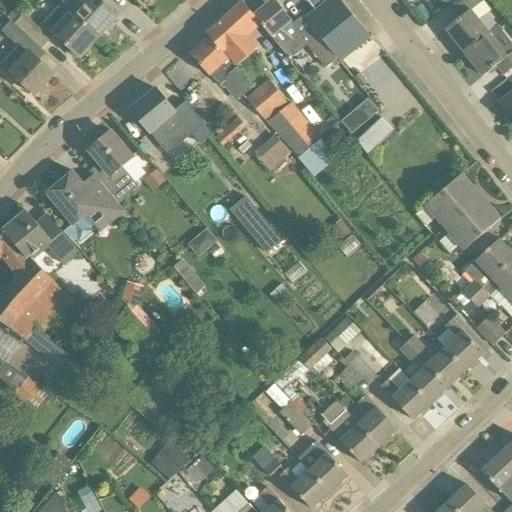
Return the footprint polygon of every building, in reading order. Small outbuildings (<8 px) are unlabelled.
[(65,0),(62,4),(99,38),(118,17),(98,0),(65,0)] [(260,22),(290,60),(307,46),(326,69),(338,59),(312,26),(301,34),(291,21),(274,0),(272,0),(255,15),(255,16),(260,22)] [(341,62),(356,50),(371,37),(340,0),(305,0),(307,2),(307,1),(315,11),(306,18),(312,26),(338,59),(341,62)] [(465,54),(488,35),(470,13),(481,4),(477,0),(466,0),(452,10),(459,20),(447,30),(465,54)] [(260,22),(255,16),(255,15),(244,3),(208,35),(237,67),(258,49),(246,35),(260,22)] [(80,59),(99,38),(62,4),(39,29),(24,15),(15,24),(42,50),(55,35),(80,59)] [(12,21),(15,24),(24,15),(17,8),(8,17),(12,21)] [(1,64),(10,73),(35,96),(54,76),(35,58),(42,50),(15,24),(12,21),(1,32),(17,47),(1,64)] [(511,45),(498,28),(488,35),(465,54),(483,77),(496,67),(504,77),(511,70),(511,45)] [(211,78),(212,77),(223,90),(225,89),(237,103),(253,87),(210,39),(191,55),(211,78)] [(341,83),(350,95),(360,87),(350,75),(341,83)] [(269,80),(246,99),(265,121),(266,119),(298,158),(320,138),(292,104),(290,106),(269,80)] [(185,102),(174,112),(157,90),(131,111),(150,134),(159,145),(185,124),(201,142),(211,133),(185,102)] [(511,92),(499,103),(508,115),(511,112),(511,113),(511,92)] [(355,135),(366,125),(355,113),(344,122),(355,135)] [(238,118),(215,139),(223,147),(245,127),(238,118)] [(394,132),(381,118),(356,142),(368,156),(394,132)] [(111,176),(101,184),(118,204),(139,187),(122,166),(132,158),(111,134),(90,152),(111,176)] [(291,154),(275,136),(254,154),(270,172),(291,154)] [(158,171),(145,182),(154,193),(167,182),(158,171)] [(118,204),(101,184),(90,193),(73,173),(47,195),(74,227),(86,217),(94,227),(104,219),(110,226),(125,213),(118,204)] [(462,175),(444,191),(426,207),(465,252),(467,250),(477,261),(499,240),(490,230),(501,220),(462,175)] [(244,194),(229,207),(264,250),(280,237),(244,194)] [(37,224),(36,224),(26,212),(4,231),(0,227),(0,228),(28,262),(31,260),(33,262),(49,249),(64,267),(80,253),(48,215),(37,224)] [(200,254),(218,239),(207,227),(189,242),(200,254)] [(343,241),(350,235),(344,227),(337,234),(343,241)] [(0,260),(1,259),(12,272),(11,273),(17,279),(0,300),(0,322),(24,340),(27,342),(36,330),(42,335),(74,303),(33,262),(31,260),(28,262),(0,228),(0,260)] [(471,301),(493,280),(511,261),(511,252),(500,240),(499,240),(477,261),(465,272),(474,281),(462,293),(471,301)] [(423,253),(414,261),(423,270),(431,262),(423,253)] [(511,261),(493,280),(471,301),(478,309),(500,287),(510,298),(511,295),(511,261)] [(195,297),(206,288),(185,263),(174,271),(195,297)] [(122,300),(127,309),(131,312),(137,306),(141,309),(146,291),(143,291),(144,288),(127,282),(122,300)] [(276,301),(283,294),(278,289),(271,295),(276,301)] [(414,314),(428,329),(439,317),(425,303),(414,314)] [(155,338),(131,312),(127,309),(111,326),(139,354),(142,350),(147,356),(158,345),(153,340),(155,338)] [(506,335),(489,317),(477,329),(493,346),(506,335)] [(347,318),(325,340),(339,354),(361,332),(347,318)] [(485,355),(453,321),(446,328),(457,339),(446,349),(467,371),(485,355)] [(0,373),(6,364),(0,359),(0,333),(20,346),(24,340),(0,322),(0,373)] [(407,344),(418,356),(426,349),(414,337),(407,344)] [(321,339),(299,359),(309,371),(332,350),(321,339)] [(65,356),(52,344),(42,356),(55,368),(65,356)] [(418,356),(407,344),(399,351),(411,363),(418,356)] [(428,366),(449,388),(467,371),(446,349),(428,366)] [(160,431),(181,406),(116,352),(95,376),(160,431)] [(349,366),(364,382),(368,386),(377,377),(352,352),(344,361),(349,366)] [(314,378),(312,376),(300,361),(268,390),(284,408),(296,397),(288,388),(297,380),(303,388),(307,384),(314,378)] [(353,394),(364,382),(349,366),(337,378),(353,394)] [(428,366),(410,383),(431,405),(449,388),(428,366)] [(431,405),(410,383),(400,392),(389,380),(382,387),(414,421),(431,405)] [(29,406),(41,392),(29,382),(17,395),(29,406)] [(362,407),(351,417),(380,448),(398,431),(366,396),(359,403),(362,407)] [(279,414),(301,437),(313,425),(291,403),(279,414)] [(380,448),(351,417),(340,427),(337,423),(330,430),(362,464),(380,448)] [(310,471),(331,493),(349,477),(317,442),(298,460),(309,472),(310,471)] [(511,443),(501,455),(511,466),(511,443)] [(263,447),(251,459),(269,477),(281,466),(263,447)] [(161,453),(151,464),(164,477),(174,466),(161,453)] [(511,466),(501,455),(482,472),(511,503),(511,502),(511,466)] [(199,484),(214,470),(202,457),(187,471),(189,474),(183,479),(191,487),(197,482),(199,484)] [(53,486),(64,470),(52,460),(40,476),(53,486)] [(313,510),(331,493),(310,471),(309,472),(299,481),(288,469),(281,476),(313,510)] [(77,493),(83,503),(95,497),(89,486),(77,493)] [(458,511),(492,511),(468,486),(449,503),(458,511)] [(289,511),(268,488),(250,505),(255,511),(289,511)] [(214,506),(217,511),(235,511),(248,504),(240,490),(214,506)] [(52,498),(42,509),(43,511),(66,511),(58,495),(52,498)] [(458,511),(449,503),(439,511),(458,511)]
